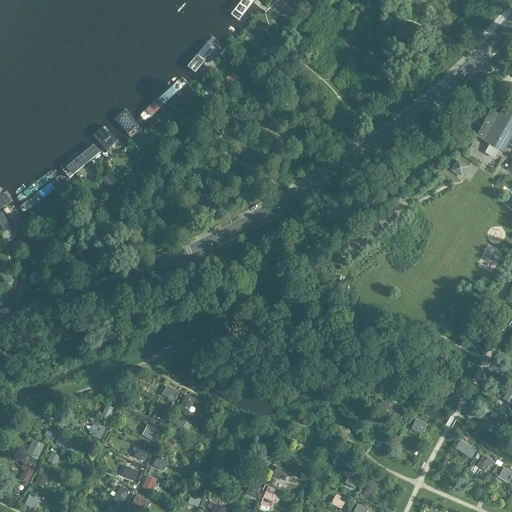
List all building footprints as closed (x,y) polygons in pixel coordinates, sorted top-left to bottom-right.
[(230,25),(234,28),(238,26),(260,0),(248,0),(232,20),(230,25)] [(276,0),(274,3),(290,15),(297,6),(289,0),(276,0)] [(196,73),(197,72),(221,42),(222,41),(222,40),(222,39),(221,39),(221,38),(217,35),(216,35),(215,35),(214,36),(189,67),(189,68),(189,69),(189,70),(190,71),(193,73),(194,73),(195,73),(196,73)] [(262,48),(266,52),(273,43),(268,39),(262,48)] [(254,75),(242,68),(233,81),(245,88),(254,75)] [(141,116),(141,117),(141,118),(142,119),(142,120),(143,120),(145,121),(146,121),(148,120),(150,119),(183,89),(184,87),(186,86),(187,84),(188,82),(188,80),(189,79),(189,77),(190,76),(188,76),(185,76),(183,77),(181,78),(179,79),(178,80),(176,81),(143,111),(142,113),(141,115),(141,116)] [(203,93),(212,100),(216,96),(207,88),(203,93)] [(90,129),(94,133),(95,133),(96,133),(96,132),(97,132),(98,131),(130,108),(132,104),(131,103),(131,102),(131,101),(130,101),(129,100),(128,99),(124,101),(93,124),(92,125),(92,126),(91,127),(91,128),(90,129)] [(103,139),(104,138),(128,122),(138,113),(134,108),(122,115),(98,132),(98,133),(97,134),(97,135),(97,136),(97,137),(97,138),(98,139),(99,139),(100,139),(101,139),(102,139),(103,139)] [(503,153),(511,136),(511,113),(503,109),(500,115),(491,110),(476,137),(485,142),(503,153)] [(174,135),(181,141),(191,131),(184,125),(174,135)] [(61,171),(69,180),(102,152),(95,143),(61,171)] [(469,166),(458,160),(451,171),(462,178),(469,166)] [(22,202),(23,201),(57,177),(58,176),(58,175),(59,174),(59,173),(59,172),(59,171),(59,170),(58,170),(57,170),(56,170),(54,170),(53,171),(52,171),(19,195),(18,196),(18,197),(18,198),(18,199),(18,200),(19,200),(19,201),(20,201),(21,202),(22,202)] [(103,178),(111,188),(119,183),(111,173),(103,178)] [(24,213),(33,208),(64,184),(65,183),(65,182),(65,181),(65,180),(65,179),(65,178),(64,177),(63,177),(62,177),(61,177),(60,177),(59,177),(58,178),(26,202),(20,207),(20,208),(20,209),(21,210),(21,211),(22,211),(22,212),(23,212),(24,213)] [(0,194),(0,210),(15,201),(8,189),(0,194)] [(88,196),(95,206),(103,199),(96,190),(88,196)] [(0,213),(0,226),(4,234),(12,229),(2,212),(0,213)] [(50,253),(47,248),(38,253),(41,258),(50,253)] [(10,268),(0,273),(0,274),(6,285),(16,279),(10,268)] [(9,295),(1,297),(3,304),(11,302),(9,295)] [(175,394),(165,388),(159,399),(169,404),(175,394)] [(511,405),(511,391),(509,390),(503,400),(511,405)] [(194,401),(183,396),(178,406),(188,412),(194,401)] [(395,409),(385,403),(379,414),(389,419),(395,409)] [(113,408),(107,405),(101,417),(107,420),(113,408)] [(159,405),(153,418),(162,422),(168,409),(159,405)] [(189,419),(179,414),(173,424),(184,430),(189,419)] [(493,433),(498,422),(488,417),(482,427),(493,433)] [(428,428),(417,422),(412,432),(422,438),(428,428)] [(105,428),(95,423),(89,433),(99,439),(105,428)] [(156,432),(146,427),(140,437),(150,443),(156,432)] [(42,439),(49,442),(53,434),(46,431),(42,439)] [(70,436),(61,432),(55,444),(64,448),(70,436)] [(176,442),(166,436),(160,447),(171,452),(176,442)] [(44,446),(34,440),(26,454),(37,460),(44,446)] [(469,446),(459,441),(453,451),(464,457),(469,446)] [(148,452),(138,447),(132,457),(142,463),(148,452)] [(60,457),(50,452),(45,462),(55,468),(60,457)] [(295,457),(284,452),(279,462),(289,468),(295,457)] [(170,461),(159,456),(154,466),(164,472),(170,461)] [(488,472),(494,461),(483,456),(478,466),(488,472)] [(34,465),(23,460),(18,470),(28,476),(34,465)] [(154,477),(158,470),(152,466),(148,474),(154,477)] [(138,472),(128,467),(122,477),(132,482),(138,472)] [(511,473),(502,467),(496,478),(506,483),(511,473)] [(288,473),(277,469),(272,480),(283,484),(288,473)] [(360,478),(350,472),(344,483),(354,488),(360,478)] [(48,480),(38,475),(32,485),(42,491),(48,480)] [(156,482),(146,476),(141,487),(151,492),(156,482)] [(258,488),(247,484),(243,495),(253,499),(258,488)] [(378,488),(367,484),(362,495),(373,499),(378,488)] [(131,492),(120,487),(115,497),(125,503),(131,492)] [(275,495),(265,491),(260,501),(271,506),(275,495)] [(39,500),(29,494),(23,505),(33,510),(39,500)] [(147,500),(137,494),(131,505),(142,510),(147,500)] [(203,499),(192,495),(188,506),(198,510),(203,499)] [(348,501),(337,496),(333,507),(343,511),(348,501)] [(221,511),(223,509),(213,503),(208,511),(221,511)]
